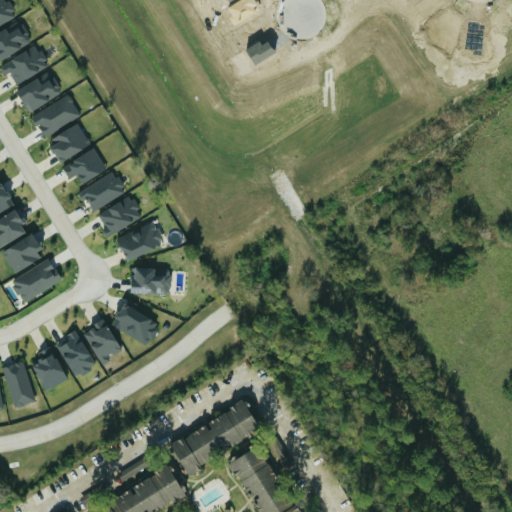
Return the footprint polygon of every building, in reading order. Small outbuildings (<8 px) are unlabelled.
[(0,0),(0,24),(16,15),(7,0),(0,0)] [(0,57),(32,41),(21,20),(6,28),(5,26),(0,28),(0,57)] [(17,83),(48,64),(36,42),(0,64),(0,67),(4,74),(9,71),(17,83)] [(62,90),(52,73),(39,81),(36,76),(14,89),(28,111),(62,90)] [(81,114),(68,92),(31,115),(44,136),(81,114)] [(57,159),(89,144),(79,122),(47,136),(57,159)] [(69,177),(76,173),(81,181),(106,167),(93,146),(61,165),(69,177)] [(77,191),(82,200),(87,197),(93,209),(126,190),(114,169),(77,191)] [(0,211),(14,203),(0,182),(0,181),(0,211)] [(142,215),(131,194),(96,212),(108,233),(142,215)] [(0,216),(0,243),(27,231),(16,209),(0,216)] [(126,259),(164,241),(154,220),(115,238),(126,259)] [(14,270),(43,251),(31,231),(1,250),(14,270)] [(23,301),(61,278),(48,257),(10,279),(23,301)] [(170,292),(171,268),(131,266),(130,291),(170,292)] [(159,322),(122,301),(110,323),(146,344),(159,322)] [(92,322),(94,325),(83,330),(99,362),(121,351),(104,316),(92,322)] [(55,342),(74,376),(96,364),(77,331),(55,342)] [(43,389),(66,380),(53,347),(38,353),(40,359),(32,362),(43,389)] [(1,366),(15,407),(36,400),(22,359),(1,366)] [(258,428),(242,400),(168,443),(185,471),(258,428)] [(231,458),(257,511),(293,511),(259,444),(231,458)] [(93,507),(96,511),(153,511),(184,495),(168,466),(93,507)]
